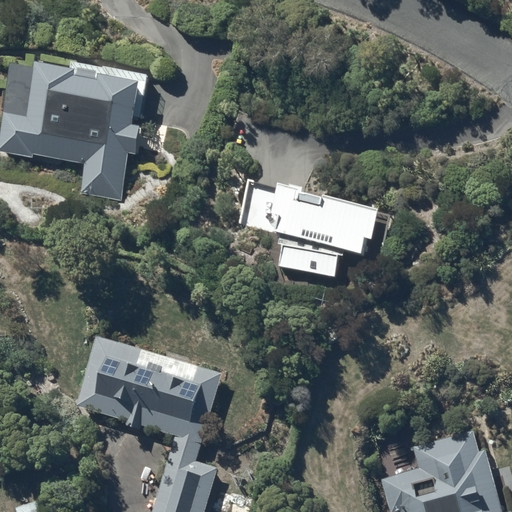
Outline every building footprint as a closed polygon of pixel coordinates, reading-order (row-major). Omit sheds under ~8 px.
[(144,88),(42,69),(33,120),(6,115),(0,147),(0,153),(31,159),(32,154),(87,164),(81,194),(125,202),(133,158),(142,160),(148,129),(137,127),(144,88)] [(387,213),(250,180),(239,226),(284,236),(282,246),(289,248),(284,266),(339,279),(345,255),(368,260),(370,249),(378,251),(387,213)] [(225,375),(97,337),(76,409),(179,439),(157,511),(204,511),(218,466),(200,461),(225,375)] [(503,511),(487,453),(479,455),(474,434),(414,450),(419,467),(377,479),(385,511),(503,511)] [(18,510),(18,511),(48,511),(46,502),(18,510)]
